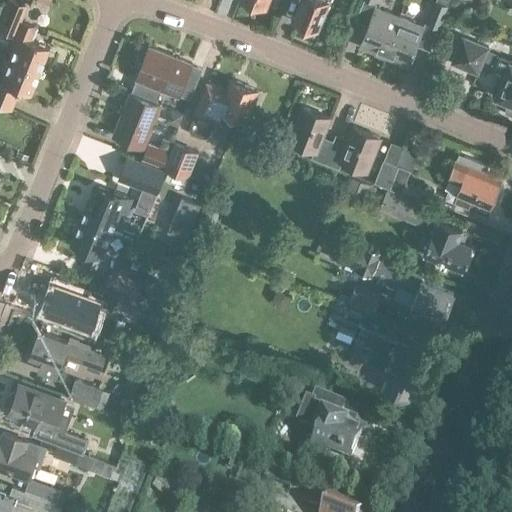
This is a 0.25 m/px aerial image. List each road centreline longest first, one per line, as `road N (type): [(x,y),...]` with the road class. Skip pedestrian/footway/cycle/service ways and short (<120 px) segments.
road 1 (residential): [(511,145),(130,0)]
road 2 (residential): [(2,281),(119,0)]
road 3 (secondary): [(432,511),(511,314)]
